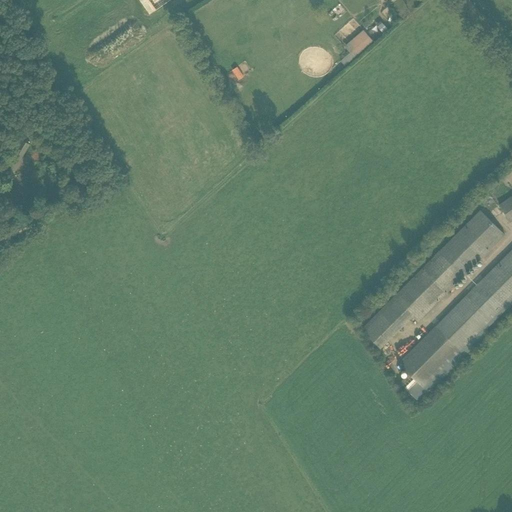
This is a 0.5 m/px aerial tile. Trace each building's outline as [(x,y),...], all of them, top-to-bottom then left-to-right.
[(148,0),(156,10),(170,0),(148,0)] [(345,56),(350,62),(373,41),(363,30),(344,46),(349,52),(345,56)] [(6,167),(15,172),(29,145),(21,141),(6,167)] [(511,195),(498,204),(509,221),(511,219),(511,195)] [(361,330),(380,349),(412,317),(418,322),(505,235),(479,210),(361,330)] [(511,249),(398,364),(423,388),(511,298),(511,249)] [(462,295),(480,278),(475,272),(457,289),(462,295)]
